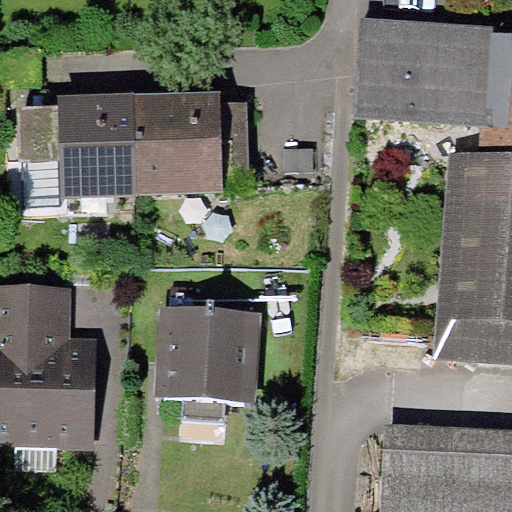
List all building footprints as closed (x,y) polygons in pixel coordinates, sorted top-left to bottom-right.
[(511,0),(457,0),(458,28),(371,27),(368,122),(501,131),(495,166),(455,165),(440,357),(511,362),(511,0)] [(245,108),(37,107),(37,196),(245,197),(245,108)] [(85,287),(0,283),(0,440),(20,441),(19,473),(63,475),(64,445),(109,447),(113,356),(83,355),(85,287)] [(267,318),(162,313),(157,403),(184,404),(182,428),(228,431),(230,406),(263,407),(267,318)] [(511,511),(511,439),(394,433),(389,511),(511,511)]
